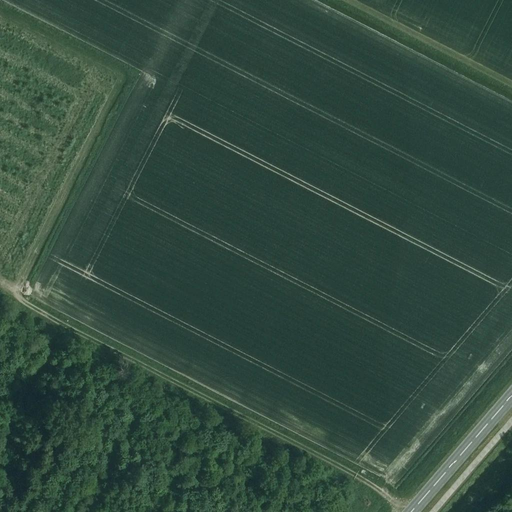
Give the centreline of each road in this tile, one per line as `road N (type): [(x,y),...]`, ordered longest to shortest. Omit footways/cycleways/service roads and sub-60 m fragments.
road 1 (unknown): [(414,506),(24,305),(0,283)]
road 2 (primary): [(410,511),(511,394)]
